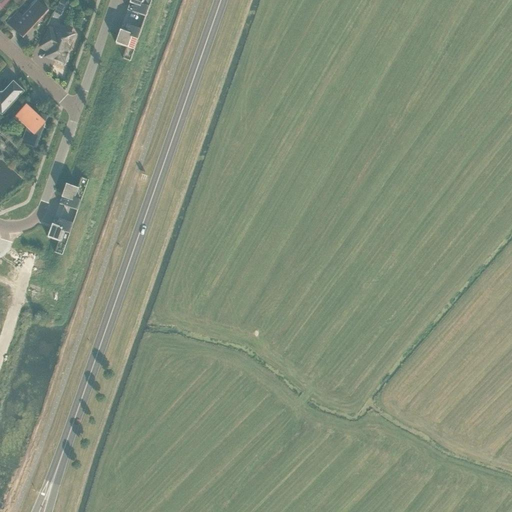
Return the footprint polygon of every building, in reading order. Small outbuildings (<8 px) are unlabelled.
[(0,0),(0,7),(1,9),(9,0),(0,0)] [(135,6),(132,12),(145,17),(142,23),(143,24),(151,0),(130,0),(129,4),(135,6)] [(32,27),(47,11),(38,2),(23,18),(18,13),(8,24),(6,21),(5,21),(17,32),(27,22),(32,27)] [(122,59),(130,61),(143,24),(142,23),(140,30),(127,26),(125,32),(120,31),(115,44),(126,47),(122,59)] [(55,31),(49,29),(40,47),(52,53),(50,58),(55,60),(56,62),(58,64),(59,64),(61,65),(62,65),(65,65),(65,64),(67,63),(68,62),(69,59),(68,56),(68,54),(74,36),(55,29),(55,31)] [(2,115),(23,92),(13,83),(5,92),(0,92),(0,113),(2,115)] [(46,125),(26,106),(16,117),(31,131),(25,145),(38,150),(50,117),(49,117),(46,125)] [(64,206),(77,211),(75,217),(75,218),(88,180),(81,177),(77,188),(66,185),(61,198),(67,200),(64,206)] [(62,255),(75,218),(75,217),(72,224),(60,220),(57,226),(52,225),(47,238),(58,242),(54,253),(62,255)]
